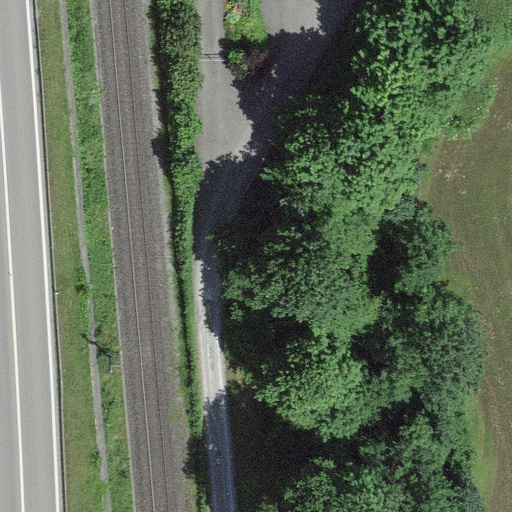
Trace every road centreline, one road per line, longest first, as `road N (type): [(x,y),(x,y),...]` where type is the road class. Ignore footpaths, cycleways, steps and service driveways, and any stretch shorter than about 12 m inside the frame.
road 1 (trunk): [(0,72),(25,511)]
road 2 (track): [(276,127),(234,87),(219,0)]
